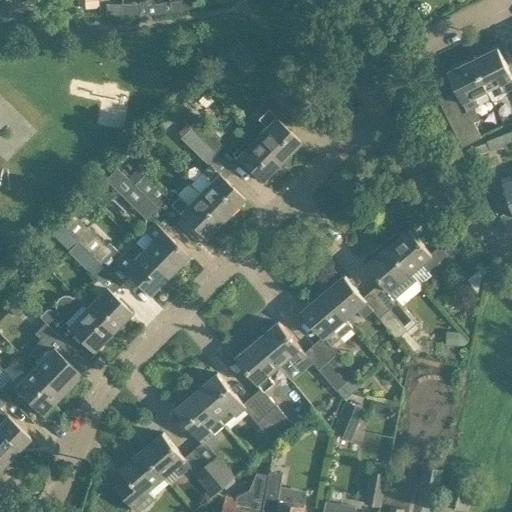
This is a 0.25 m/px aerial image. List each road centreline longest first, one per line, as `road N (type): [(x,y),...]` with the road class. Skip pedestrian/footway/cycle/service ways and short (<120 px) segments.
road 1 (residential): [(44,511),(93,414),(126,369),(367,123)]
road 2 (residential): [(367,123),(396,62),(507,0)]
road 3 (residential): [(511,246),(487,235),(367,123)]
